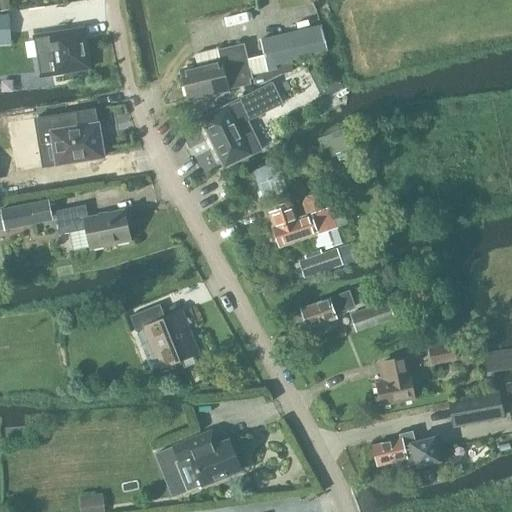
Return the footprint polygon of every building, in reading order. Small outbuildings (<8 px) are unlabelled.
[(9,0),(0,0),(0,11),(11,10),(9,0)] [(290,33),(260,41),(263,53),(267,71),(277,69),(276,66),(290,62),(296,61),(295,57),(325,50),(319,29),(291,35),(290,33)] [(50,36),(56,74),(89,68),(83,30),(50,36)] [(198,67),(182,71),(190,101),(251,85),(249,76),(251,75),(267,71),(263,53),(245,58),(241,44),(196,56),(198,67)] [(267,71),(251,75),(253,85),(265,82),(278,75),(292,71),(290,62),(276,66),(277,69),(267,71)] [(272,86),(203,120),(227,167),(260,150),(246,120),(280,103),(272,86)] [(77,112),(35,118),(39,144),(43,167),(57,165),(57,168),(104,161),(101,139),(95,140),(92,125),(79,127),(77,112)] [(333,145),(328,146),(332,157),(337,155),(339,161),(349,157),(347,151),(356,148),(350,132),(331,139),(333,145)] [(311,144),(293,150),(296,158),(314,152),(311,144)] [(261,171),(257,175),(264,198),(289,190),(281,165),(261,171)] [(337,228),(330,208),(325,210),(321,197),(314,195),(307,197),(303,204),(308,216),(297,219),(293,207),(270,214),(275,227),(274,227),(281,248),(313,236),(317,248),(325,245),(327,249),(342,244),(337,228)] [(2,215),(5,231),(33,225),(28,205),(1,211),(2,215)] [(86,205),(55,212),(59,235),(87,230),(91,249),(131,240),(125,212),(89,219),(86,205)] [(374,223),(358,228),(361,241),(378,236),(374,223)] [(348,247),(336,251),(341,265),(342,266),(354,262),(348,247)] [(336,251),(300,264),(305,279),(342,266),(336,251)] [(412,284),(400,288),(405,301),(417,297),(412,284)] [(302,309),(309,329),(338,319),(336,314),(355,307),(349,292),(302,309)] [(393,315),(389,303),(351,316),(355,328),(393,315)] [(136,331),(147,327),(164,368),(195,355),(186,331),(188,331),(181,313),(166,319),(160,305),(130,317),(136,331)] [(428,348),(431,364),(454,359),(451,344),(428,348)] [(511,350),(484,354),(487,374),(511,370),(511,350)] [(376,384),(381,406),(414,399),(404,357),(381,363),(386,382),(376,384)] [(449,402),(454,426),(503,417),(499,393),(449,402)] [(212,431),(173,447),(179,462),(177,463),(188,492),(241,470),(229,441),(217,445),(212,431)] [(401,439),(374,446),(379,466),(400,461),(402,469),(416,465),(417,469),(441,463),(435,438),(416,442),(414,432),(400,435),(401,439)] [(105,511),(104,496),(80,498),(81,511),(105,511)]
